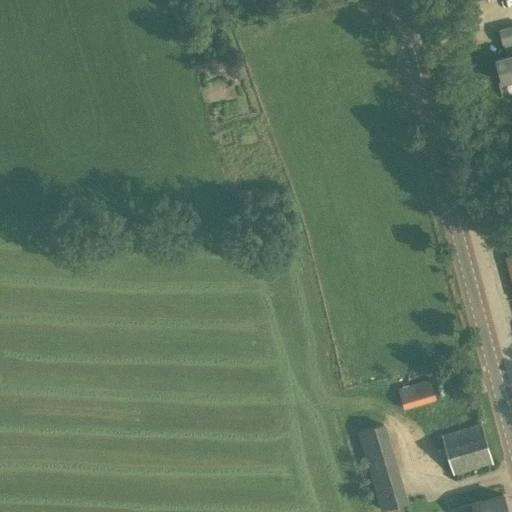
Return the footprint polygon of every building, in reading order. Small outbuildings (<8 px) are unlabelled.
[(511,54),(511,26),(498,29),(502,45),(503,44),(506,56),(511,54)] [(511,78),(511,54),(506,56),(495,59),(501,82),(511,78)] [(403,408),(436,399),(429,378),(397,386),(403,408)] [(380,509),(407,501),(384,421),(356,430),(380,509)] [(453,475),(492,463),(479,422),(441,433),(453,475)] [(458,511),(507,511),(503,493),(470,502),(470,501),(457,505),(458,511)]
